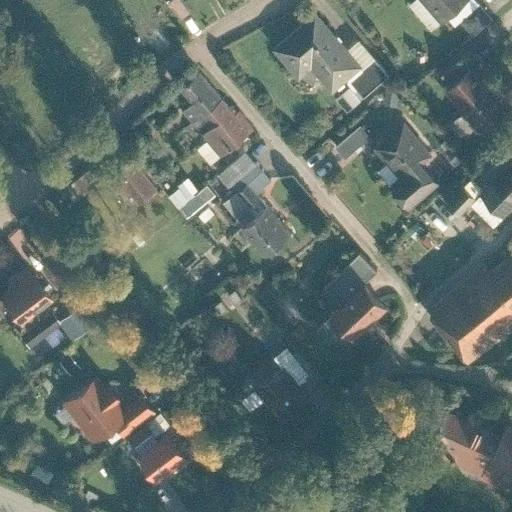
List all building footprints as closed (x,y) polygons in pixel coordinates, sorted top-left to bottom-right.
[(191,10),(181,0),(168,0),(183,17),(191,10)] [(458,0),(428,0),(442,15),(458,0)] [(361,61),(315,7),(273,41),(300,71),(311,61),(332,85),(361,61)] [(511,100),(476,61),(446,87),(481,127),(511,100)] [(252,130),(201,66),(177,85),(192,104),(180,113),(216,158),(252,130)] [(433,151),(403,117),(374,142),(400,172),(390,181),(411,203),(440,177),(423,159),(433,151)] [(367,118),(339,139),(350,153),(377,131),(367,118)] [(159,186),(132,156),(109,176),(121,189),(125,185),(140,202),(159,186)] [(505,211),(511,203),(511,159),(510,157),(481,189),(505,211)] [(260,252),(286,228),(260,201),(269,193),(250,172),(231,191),(253,215),(238,229),(260,252)] [(183,204),(203,186),(192,173),(171,191),(183,204)] [(355,334),(388,303),(363,278),(376,266),(359,248),(325,282),(342,299),(320,321),(333,335),(344,324),(355,334)] [(511,249),(489,267),(484,260),(426,305),(470,361),(511,327),(511,249)] [(0,307),(13,324),(47,298),(26,270),(0,289),(0,307)] [(89,321),(76,305),(57,320),(70,336),(89,321)] [(53,323),(45,312),(15,334),(24,346),(53,323)] [(310,395),(284,363),(254,386),(281,419),(310,395)] [(124,409),(92,370),(55,400),(87,439),(108,422),(124,409)] [(120,436),(152,406),(139,393),(124,409),(108,422),(120,436)] [(501,427),(448,404),(430,446),(484,468),(501,427)] [(501,427),(484,468),(511,480),(511,418),(507,416),(501,427)] [(187,451),(168,429),(133,458),(152,480),(187,451)]
